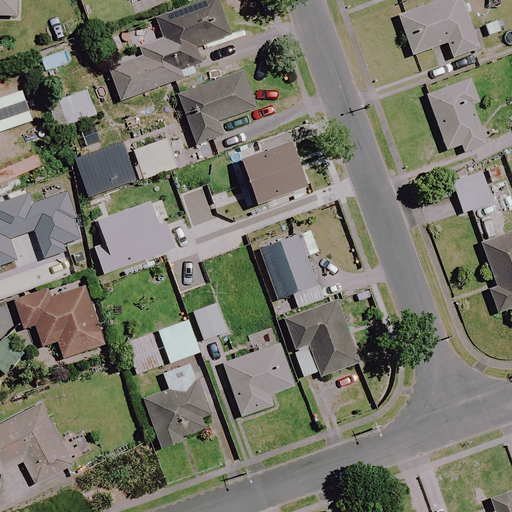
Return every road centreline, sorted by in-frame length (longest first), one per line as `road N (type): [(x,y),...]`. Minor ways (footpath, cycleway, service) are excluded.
road 1 (residential): [(457,422),(303,0)]
road 2 (residential): [(202,511),(457,422)]
